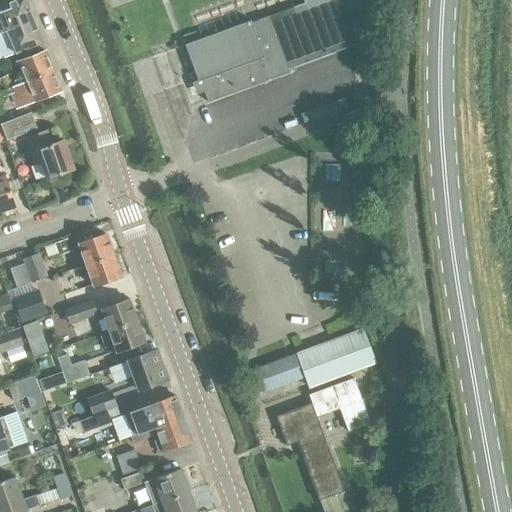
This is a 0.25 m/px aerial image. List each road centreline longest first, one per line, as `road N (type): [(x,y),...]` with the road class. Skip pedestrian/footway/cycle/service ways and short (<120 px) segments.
road 1 (primary): [(495,511),(455,310),(436,87),(439,0)]
road 2 (tertiary): [(238,511),(120,195)]
road 3 (tertiary): [(120,195),(104,127),(53,0)]
road 4 (residential): [(0,240),(120,195)]
